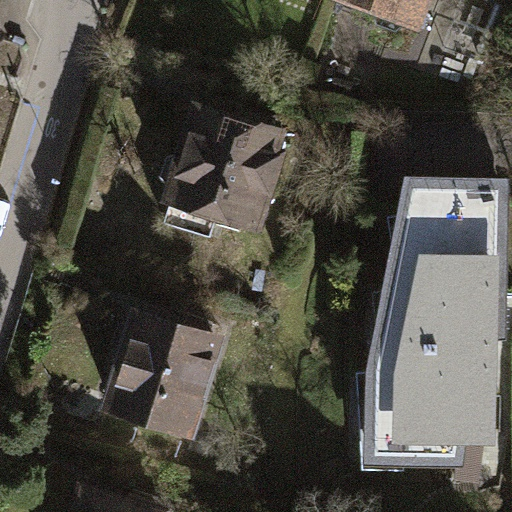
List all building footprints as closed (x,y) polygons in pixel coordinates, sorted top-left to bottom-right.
[(404,17),(416,21),(423,0),(358,0),(373,5),(373,19),(396,27),(404,17)] [(173,183),(162,221),(210,235),(217,210),(256,222),(276,150),(269,148),(275,127),(196,104),(183,151),(166,151),(159,173),(173,183)] [(463,430),(490,430),(488,297),(500,297),(499,183),(410,181),(403,211),(404,253),(394,253),(386,285),(386,333),(378,333),(370,367),(371,455),(457,454),(463,430)] [(109,403),(186,427),(196,392),(203,394),(215,357),(207,354),(213,335),(138,312),(123,359),(113,356),(104,386),(113,389),(109,403)] [(158,511),(159,508),(83,486),(75,511),(158,511)]
